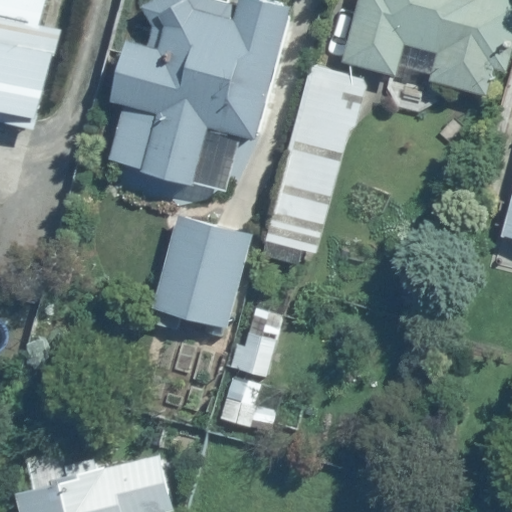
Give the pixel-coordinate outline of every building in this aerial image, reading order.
[(0,0),(0,117),(44,129),(70,28),(50,23),(55,0),(0,0)] [(263,137),(296,9),(231,0),(163,0),(148,9),(159,24),(156,46),(136,41),(121,99),(134,102),(120,158),(237,188),(250,134),(263,137)] [(511,0),(363,0),(351,63),(509,96),(511,82),(511,0)] [(366,76),(315,64),(273,241),(323,253),(366,76)] [(258,231),(184,212),(153,334),(227,353),(258,231)] [(239,343),(233,366),(275,378),(294,313),(260,303),(248,346),(239,343)] [(268,386),(234,378),(224,421),(257,429),(268,386)] [(173,511),(181,510),(165,453),(106,470),(103,460),(68,470),(70,478),(23,492),(29,511),(173,511)]
